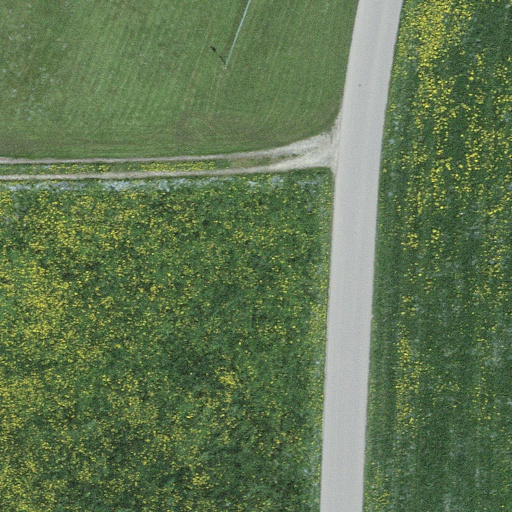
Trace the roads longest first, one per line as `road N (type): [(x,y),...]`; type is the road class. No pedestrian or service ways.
road 1 (unclassified): [(385,0),(348,149),(338,511)]
road 2 (track): [(0,171),(282,164),(348,149)]
